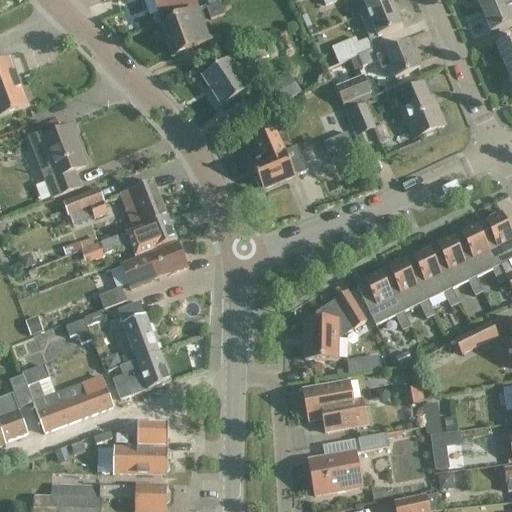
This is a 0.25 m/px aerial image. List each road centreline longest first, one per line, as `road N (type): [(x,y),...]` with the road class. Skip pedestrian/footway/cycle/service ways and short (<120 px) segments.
road 1 (tertiary): [(242,248),(163,110),(51,0)]
road 2 (residential): [(242,248),(297,238),(499,152)]
road 3 (residential): [(285,511),(275,383),(233,378)]
road 4 (residential): [(499,152),(433,0)]
road 5 (tertiary): [(231,511),(233,378)]
road 6 (tertiary): [(233,378),(242,248)]
